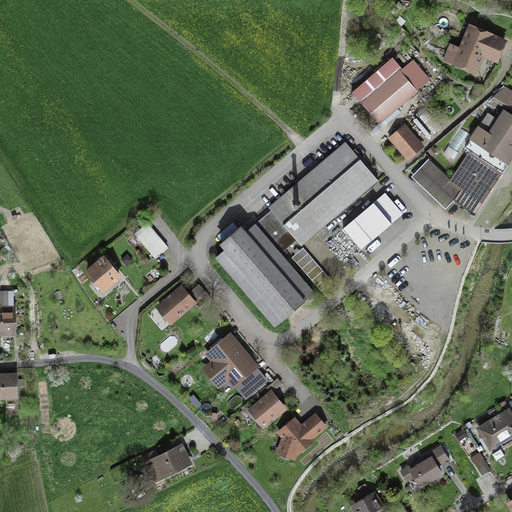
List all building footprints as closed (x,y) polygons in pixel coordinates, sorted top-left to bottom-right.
[(459,49),(451,45),(446,57),(483,73),(492,53),(497,55),(504,40),(469,26),(459,49)] [(378,122),(416,89),(400,70),(361,104),(378,122)] [(511,110),(511,91),(509,89),(501,103),(511,110)] [(462,189),(455,199),(473,211),(485,192),(475,186),(490,164),(502,172),(511,157),(506,154),(511,145),(511,118),(504,113),(498,121),(487,114),(466,148),(470,150),(451,179),(462,189)] [(407,157),(420,146),(404,127),(391,138),(407,157)] [(255,226),(278,253),(295,238),(300,245),(377,179),(345,141),(268,207),(272,211),(255,226)] [(462,189),(451,179),(429,159),(412,177),(446,210),(455,199),(462,189)] [(373,203),(354,219),(372,240),(391,224),(373,203)] [(134,234),(154,258),(168,247),(148,223),(134,234)] [(255,226),(254,225),(245,233),(240,227),(220,244),(225,250),(217,257),(276,325),(313,293),(278,253),(255,226)] [(291,257),(321,291),(332,281),(303,247),(291,257)] [(119,276),(103,257),(88,270),(94,277),(94,282),(97,282),(103,289),(119,276)] [(211,298),(205,292),(194,301),(182,286),(160,305),(173,321),(195,302),(200,307),(211,298)] [(0,330),(13,330),(12,306),(0,305),(0,330)] [(263,380),(230,340),(212,355),(218,361),(209,369),(219,380),(228,373),(246,394),(263,380)] [(15,376),(0,376),(0,394),(15,394),(15,376)] [(250,411),(263,426),(283,409),(270,394),(250,411)] [(491,447),(511,433),(511,417),(508,411),(480,428),(491,447)] [(294,421),(280,433),(284,438),(278,454),(293,459),(294,455),(311,441),(310,440),(325,427),(315,415),(300,428),(294,421)] [(142,459),(147,469),(146,470),(152,481),(188,463),(180,447),(157,459),(154,453),(142,459)] [(439,447),(423,457),(426,461),(411,470),(420,485),(439,473),(435,466),(447,459),(439,447)] [(474,463),(482,476),(488,472),(480,459),(474,463)] [(356,511),(373,511),(381,507),(372,492),(348,507),(351,511),(355,511),(356,511)]
